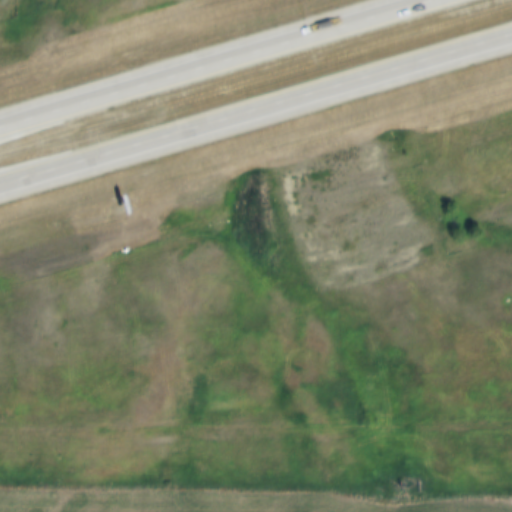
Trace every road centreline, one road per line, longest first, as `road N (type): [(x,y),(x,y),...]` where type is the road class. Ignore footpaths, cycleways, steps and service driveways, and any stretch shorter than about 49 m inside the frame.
road 1 (motorway): [(0,190),(511,37)]
road 2 (motorway): [(410,0),(0,128)]
